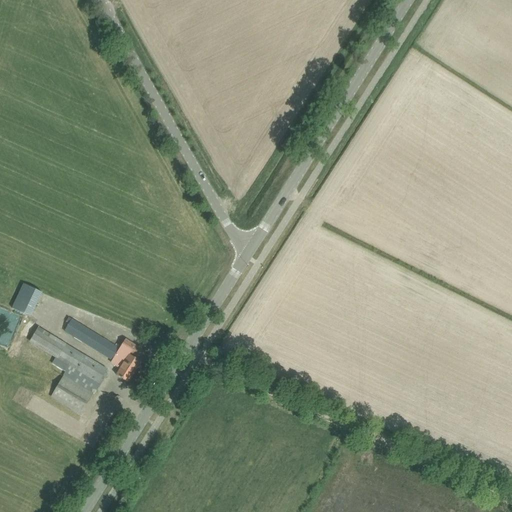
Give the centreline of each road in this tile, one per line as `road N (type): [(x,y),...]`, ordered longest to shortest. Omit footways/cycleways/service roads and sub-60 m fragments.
road 1 (track): [(511,498),(199,357)]
road 2 (tertiary): [(84,511),(249,250)]
road 3 (tertiary): [(249,250),(408,0)]
road 4 (tertiary): [(249,250),(99,0)]
